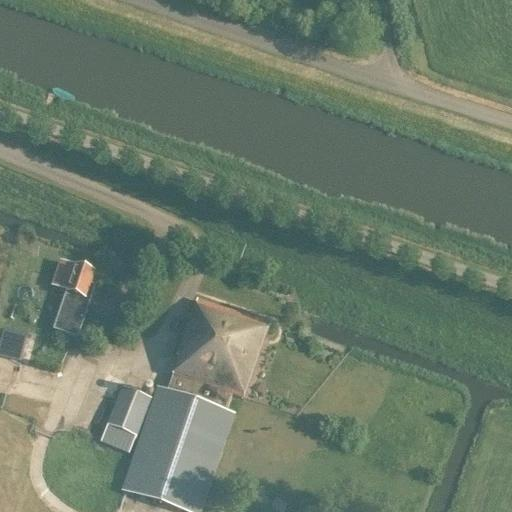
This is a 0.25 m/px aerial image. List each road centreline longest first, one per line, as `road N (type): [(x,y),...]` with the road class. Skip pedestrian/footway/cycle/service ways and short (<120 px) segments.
road 1 (unclassified): [(511,286),(0,108)]
road 2 (unclassified): [(511,119),(157,0)]
